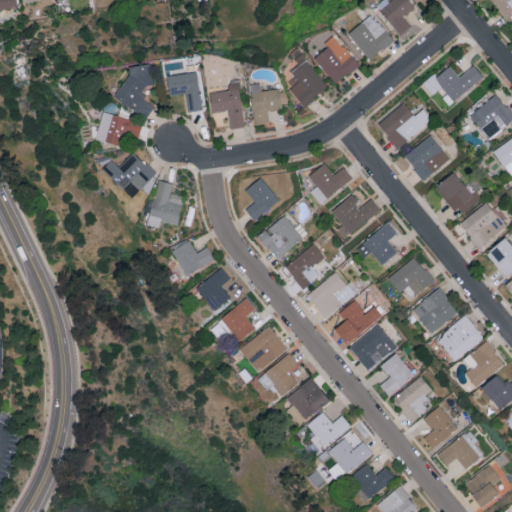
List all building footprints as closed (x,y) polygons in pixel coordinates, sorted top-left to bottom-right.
[(415,6),(409,0),(390,0),(389,2),(387,0),(381,0),(376,5),(401,34),(411,25),(404,16),(415,6)] [(511,17),(511,0),(491,0),(508,21),(511,17)] [(371,59),(393,39),(370,13),(348,33),(371,59)] [(313,55),(336,83),(359,64),(336,36),(313,55)] [(292,71),(300,81),(290,88),(303,106),(328,87),(307,60),(292,71)] [(138,61),(114,95),(147,117),(156,104),(142,95),(153,79),(149,77),(153,71),(138,61)] [(454,101),(483,76),(473,64),(459,76),(448,63),(425,84),(433,93),(441,86),(454,101)] [(167,75),(170,94),(185,92),(188,111),(201,109),(197,71),(167,75)] [(245,126),(238,79),(228,80),(230,89),(209,92),(212,112),(227,110),(230,128),(245,126)] [(260,91),(259,82),(250,84),(255,123),(269,121),(267,108),(287,106),(285,88),(260,91)] [(488,138),(511,120),(511,113),(497,93),(470,113),(488,138)] [(397,147),(433,119),(423,107),(414,115),(404,102),(378,123),(397,147)] [(139,135),(143,122),(105,111),(97,138),(119,144),(123,131),(139,135)] [(450,157),(430,133),(404,155),(423,179),(450,157)] [(511,137),(494,149),(511,176),(511,174),(511,137)] [(119,166),(112,159),(103,168),(132,196),(156,172),(134,151),(119,166)] [(344,166),(334,174),(325,162),(309,175),(317,185),(310,191),(320,203),(353,177),(344,166)] [(479,199),(456,170),(436,185),(460,215),(479,199)] [(245,209),(255,220),(279,198),(260,177),(245,190),(255,201),(245,209)] [(148,224),(160,227),(162,220),(178,224),(182,205),(168,201),(172,182),(158,179),(148,224)] [(331,209),(343,225),(338,228),(344,237),(381,210),(371,197),(361,205),(352,194),(331,209)] [(478,247),(506,227),(488,201),(460,221),(478,247)] [(303,238),(285,214),(267,229),(266,228),(258,234),(276,258),(303,238)] [(357,248),(365,257),(371,252),(382,264),(398,250),(388,240),(398,231),(388,220),(357,248)] [(506,276),(511,271),(511,244),(506,236),(486,252),(506,276)] [(186,274),(215,258),(208,246),(197,252),(190,239),(172,249),(186,274)] [(303,288),(320,275),(313,266),(325,256),(314,243),(285,266),(303,288)] [(410,283),(417,292),(434,280),(416,256),(388,276),(399,291),(410,283)] [(231,297),(221,285),(230,278),(221,267),(196,288),(215,310),(231,297)] [(326,317),(355,293),(336,270),(307,295),(326,317)] [(432,332),(458,312),(439,287),(413,308),(432,332)] [(239,341),(256,327),(246,315),(256,308),(247,297),(211,327),(217,335),(227,327),(239,341)] [(375,305),(366,312),(355,299),(339,311),(346,319),(334,328),(347,344),(383,315),(375,305)] [(484,336),(464,315),(437,340),(457,361),(484,336)] [(397,346),(378,323),(349,346),(368,369),(397,346)] [(240,350),(260,371),(288,346),(269,324),(240,350)] [(505,363),(486,340),(464,358),(471,367),(465,372),(476,386),(505,363)] [(299,381),(290,372),(299,363),(288,351),(261,377),(281,398),(299,381)] [(380,384),(389,396),(415,375),(396,352),(380,365),(390,376),(380,384)] [(511,380),(506,385),(497,374),(482,387),(500,410),(511,400),(511,380)] [(433,391),(422,376),(392,397),(410,421),(428,409),(421,399),(433,391)] [(330,399),(311,377),(287,398),(307,420),(330,399)] [(424,437),(433,448),(458,426),(438,405),(423,418),(433,428),(424,437)] [(511,405),(503,413),(511,424),(511,405)] [(343,414),(332,422),(324,411),(307,423),(325,446),(352,427),(343,414)] [(477,440),(469,429),(438,454),(447,465),(457,457),(466,468),(483,454),(473,443),(477,440)] [(363,440),(354,448),(345,437),(329,449),(347,473),(373,452),(363,440)] [(338,479),(346,470),(337,462),(329,470),(338,479)] [(369,498),(395,477),(386,466),(376,474),(366,463),(351,475),(369,498)] [(501,478),(490,463),(464,483),(482,507),(499,493),(492,485),(501,478)] [(413,511),(419,508),(401,485),(377,503),(383,511),(413,511)]
